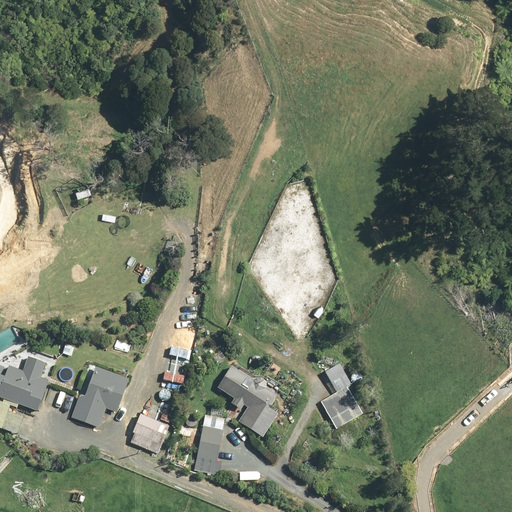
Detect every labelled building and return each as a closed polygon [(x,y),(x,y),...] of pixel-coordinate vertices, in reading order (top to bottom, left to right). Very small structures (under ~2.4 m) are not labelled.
[(0,362),(0,397),(36,410),(47,379),(41,377),(45,363),(26,357),(22,370),(0,362)] [(84,397),(78,395),(70,418),(98,427),(104,409),(116,413),(127,377),(94,366),(84,397)] [(253,381),(233,366),(218,387),(234,398),(230,403),(239,410),(244,404),(248,408),(239,420),(261,437),(276,416),(266,408),(274,397),(264,389),(265,388),(265,387),(266,386),(266,385),(266,384),(265,383),(265,382),(265,381),(264,381),(264,380),(263,379),(262,379),(261,378),(260,378),(259,378),(258,378),(257,378),(256,378),(255,379),(254,379),(254,380),(253,380),(253,381)] [(334,390),(320,401),(336,430),(362,415),(340,377),(330,382),(334,390)] [(9,405),(0,402),(0,429),(15,435),(22,415),(7,410),(9,405)] [(169,426),(139,415),(129,441),(159,452),(169,426)] [(224,418),(203,415),(195,468),(220,472),(222,463),(218,462),(224,418)]
